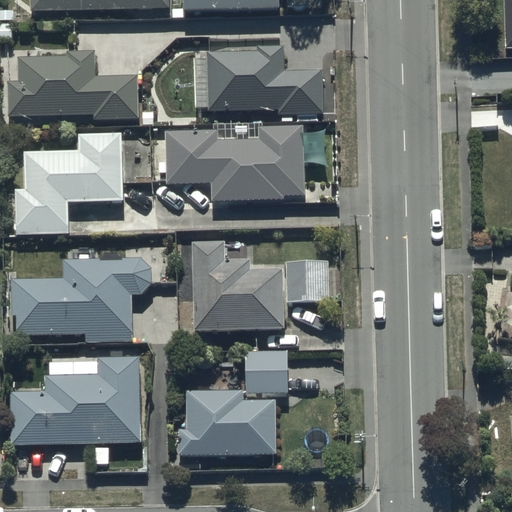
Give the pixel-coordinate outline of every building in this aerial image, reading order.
[(26,0),(26,18),(164,16),(163,0),(26,0)] [(175,0),(176,18),(274,15),(273,0),(175,0)] [(202,65),(189,66),(189,113),(203,113),(203,116),(274,116),(274,121),(320,121),(320,78),(279,78),(279,53),(253,53),(253,60),(202,60),(202,65)] [(65,65),(13,66),(14,90),(2,90),(3,123),(90,121),(90,125),(136,124),(135,83),(90,84),(90,59),(64,60),(65,65)] [(212,138),(161,139),(162,192),(206,191),(206,208),(279,207),(279,201),(298,201),(296,133),(253,134),(254,147),(212,148),(212,138)] [(63,241),(62,208),(117,207),(116,141),(73,142),(74,158),(19,159),(20,196),(8,196),(9,242),(63,241)] [(219,250),(187,250),(188,339),(278,338),(277,277),(245,277),(245,267),(219,267),(219,250)] [(10,324),(10,342),(81,341),(81,348),(128,347),(128,302),(135,302),(145,292),(146,275),(136,266),(58,266),(58,285),(6,285),(6,324),(10,324)] [(325,270),(282,270),(282,309),(325,309),(325,270)] [(181,437),(174,437),(174,462),(269,461),(268,401),(283,401),(283,359),(239,359),(239,400),(181,400),(181,437)] [(4,397),(5,450),(134,447),(132,365),(94,366),(94,382),(41,383),(41,397),(4,397)]
